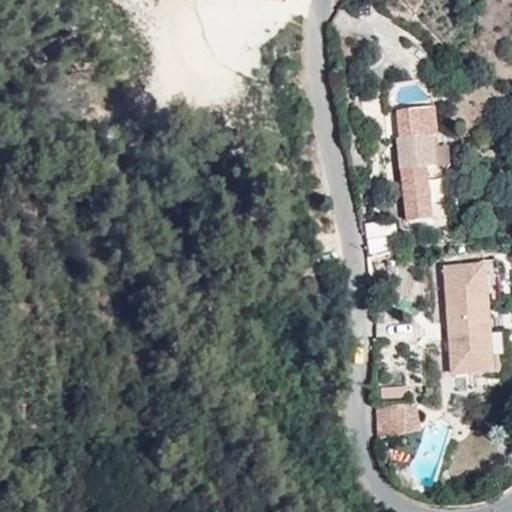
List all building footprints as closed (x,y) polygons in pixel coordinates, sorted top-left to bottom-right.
[(402,140),(432,136),(431,133),(437,132),(435,108),(399,111),(402,140)] [(401,140),(398,140),(400,170),(403,171),(409,223),(430,220),(426,169),(435,167),(433,147),(432,136),(402,140),(401,140)] [(433,147),(435,167),(448,166),(447,146),(438,147),(433,147)] [(414,242),(369,259),(371,274),(420,257),(414,242)] [(453,373),(494,371),(488,267),(448,268),(453,373)] [(391,341),(415,342),(414,322),(390,322),(391,341)] [(420,429),(417,405),(377,406),(380,436),(420,429)]
